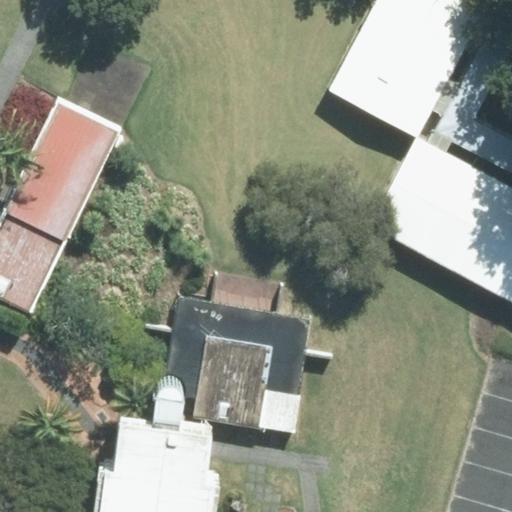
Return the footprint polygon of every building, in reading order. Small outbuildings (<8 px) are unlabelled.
[(490,0),(359,0),(308,95),(402,146),(358,228),(511,310),(511,187),(417,136),(490,0)] [(511,81),(471,60),(432,134),(511,176),(511,81)] [(110,129),(57,106),(0,234),(0,279),(36,296),(110,129)] [(297,351),(216,346),(211,427),(292,431),(297,351)] [(144,418),(113,416),(109,475),(98,474),(95,511),(200,511),(202,485),(197,484),(201,423),(176,421),(178,385),(146,383),(144,418)]
